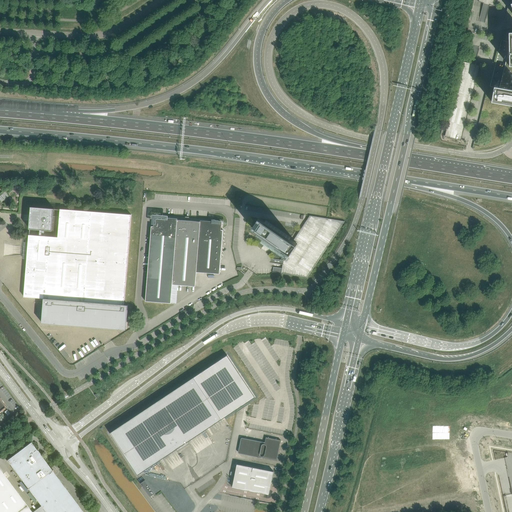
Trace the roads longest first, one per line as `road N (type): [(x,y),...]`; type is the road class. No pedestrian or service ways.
road 1 (unclassified): [(41,411),(228,297),(307,290),(340,251),(363,197),(383,108),(383,64),(371,35),(347,12),(325,4),(292,12),(267,55),(283,99),(349,134),(450,151)]
road 2 (motorway): [(0,129),(410,180)]
road 3 (secondary): [(362,327),(437,4)]
road 4 (secondary): [(418,6),(346,322)]
road 5 (unclassified): [(346,322),(275,308),(233,315),(63,436)]
road 6 (unclassified): [(0,294),(72,374),(143,342),(251,271)]
road 7 (unclassified): [(68,444),(221,331),(265,320),(342,336)]
road 8 (motorway): [(373,155),(80,118)]
road 9 (motorway): [(269,0),(195,83),(157,102),(80,118)]
road 10 (motorway): [(373,155),(299,125),(263,87),(258,42),(285,0)]
road 11 (secondary): [(342,336),(304,511)]
road 12 (secondary): [(318,511),(358,340)]
road 13 (motorway): [(511,312),(481,341),(456,347),(362,327)]
road 14 (motorway): [(358,340),(454,359),(511,329)]
road 15 (unknown): [(287,264),(267,261),(251,271),(243,216),(295,222)]
road 16 (motorway): [(511,178),(373,155)]
road 17 (unclassified): [(34,32),(99,36),(164,0)]
road 18 (unknown): [(287,264),(315,223),(327,221),(330,231),(306,262),(290,265)]
road 19 (motorway): [(410,180),(481,209),(511,239)]
